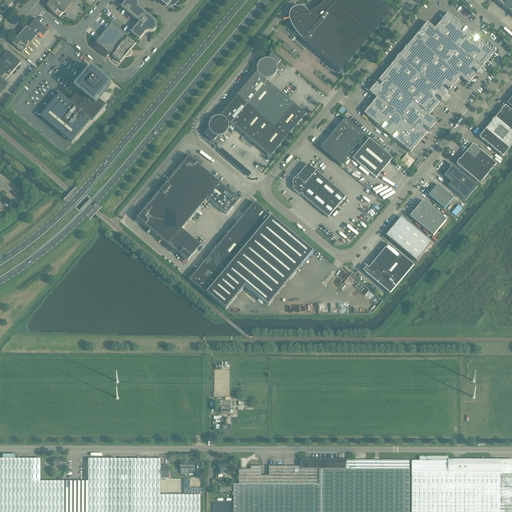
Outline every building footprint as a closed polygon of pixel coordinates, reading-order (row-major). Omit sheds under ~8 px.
[(10,6),(2,0),(0,3),(0,5),(6,11),(10,6)] [(64,14),(71,5),(65,0),(48,0),(45,4),(46,6),(47,8),(49,10),(50,11),(52,13),(54,15),(54,14),(56,16),(59,18),(61,19),(63,21),(66,22),(66,21),(65,21),(63,20),(61,19),(59,18),(63,13),(64,14)] [(340,73),(392,11),(377,0),(327,0),(326,1),(324,3),(322,4),(320,6),(318,8),(316,9),(313,11),(311,12),(309,13),(308,12),(308,11),(307,11),(306,10),(306,9),(305,8),(304,8),(303,8),(302,7),(301,7),(300,7),(299,7),(298,7),(297,7),(296,7),(295,8),(294,8),(293,9),(292,9),(292,10),(291,11),(290,12),(290,13),(289,15),(289,16),(289,17),(289,18),(289,19),(289,21),(290,22),(290,23),(290,24),(291,25),(292,26),(293,27),(294,29),(295,31),(296,33),(298,35),(300,37),(301,38),(303,40),(302,41),(340,73)] [(511,0),(494,0),(511,14),(511,0)] [(468,84),(475,76),(477,73),(494,53),(478,39),(477,37),(476,37),(466,29),(466,28),(464,28),(448,14),(435,29),(427,23),(420,32),(418,32),(418,34),(401,54),(398,57),(396,60),(378,81),(377,82),(377,83),(369,92),(377,99),(364,114),(381,128),(381,129),(382,129),(410,153),(426,134),(427,134),(427,133),(428,133),(427,133),(429,131),(436,122),(429,115),(441,100),(448,93),(461,77),(468,84)] [(42,40),(49,31),(36,20),(36,19),(28,28),(27,27),(27,26),(12,44),(23,53),(30,44),(31,45),(38,36),(42,40)] [(136,44),(128,37),(127,38),(125,36),(125,35),(113,25),(112,24),(96,43),(98,45),(95,48),(106,58),(110,54),(112,56),(120,63),(127,55),(130,55),(129,52),(136,44)] [(10,76),(18,66),(21,63),(8,52),(7,52),(6,53),(2,57),(5,60),(4,62),(3,61),(0,64),(0,77),(2,79),(6,73),(10,76)] [(257,72),(237,96),(247,105),(267,82),(265,80),(266,79),(267,79),(268,79),(269,79),(270,79),(271,78),(272,78),(273,77),(274,76),(275,75),(275,74),(276,74),(276,73),(277,72),(277,71),(277,70),(277,69),(277,68),(277,67),(281,61),(272,54),(268,59),(267,59),(266,59),(265,59),(264,60),(263,60),(262,61),(261,61),(260,62),(259,63),(258,64),(258,65),(257,66),(257,67),(257,68),(257,69),(257,70),(257,71),(257,72)] [(106,105),(98,99),(99,99),(111,85),(110,84),(106,81),(92,69),(80,83),(76,88),(79,90),(70,102),(60,93),(40,117),(71,143),(91,119),(93,121),(106,105)] [(255,112),(274,88),(267,82),(247,105),(255,112)] [(263,118),(282,95),(274,88),(255,112),(263,118)] [(275,128),(294,105),(282,95),(263,118),(275,128)] [(228,125),(228,124),(229,123),(231,124),(247,105),(237,96),(219,117),(218,117),(217,117),(216,117),(215,117),(215,118),(214,118),(213,119),(212,119),(211,120),(211,121),(210,121),(210,122),(209,123),(209,124),(209,125),(209,126),(209,127),(209,128),(209,129),(204,135),(213,142),(218,137),(219,137),(220,137),(221,136),(222,136),(223,136),(224,135),(225,134),(226,133),(227,133),(227,132),(228,131),(228,130),(228,129),(229,128),(229,127),(229,126),(228,125)] [(239,131),(255,112),(247,105),(231,124),(239,131)] [(286,138),(304,117),(306,115),(294,105),(275,128),(286,138)] [(511,111),(505,106),(505,107),(501,109),(502,110),(496,118),(511,131),(511,111)] [(247,137),(263,118),(255,112),(239,131),(247,137)] [(258,147),(275,128),(263,118),(247,137),(258,147)] [(511,145),(511,131),(496,118),(495,118),(492,121),(492,122),(486,129),(494,136),(501,142),(509,149),(511,145)] [(365,135),(346,119),(333,134),(352,150),(365,135)] [(270,157),(286,138),(275,128),(258,147),(270,157)] [(487,144),(494,136),(486,129),(479,137),(480,137),(482,141),(483,140),(487,144)] [(352,150),(333,134),(320,149),(340,165),(352,150)] [(495,150),(501,142),(494,136),(487,144),(495,150)] [(376,179),(392,159),(369,139),(353,159),(376,179)] [(503,157),(509,149),(501,142),(495,150),(503,157)] [(474,159),(480,151),(477,148),(477,147),(473,145),(466,152),(474,159)] [(482,165),(488,158),(480,151),(474,159),(482,165)] [(482,165),(474,159),(466,152),(460,160),(459,160),(457,164),(456,164),(480,184),(490,172),(482,165)] [(182,229),(207,199),(226,215),(239,199),(189,157),(138,219),(188,261),(201,245),(182,229)] [(490,172),(496,164),(488,158),(482,165),(490,172)] [(346,197),(308,165),(297,178),(298,179),(297,180),(295,178),(293,181),(293,183),(293,190),(300,196),(302,194),(303,195),(302,196),(328,218),(346,197)] [(478,186),(453,165),(444,176),(451,182),(448,186),(466,201),(478,186)] [(445,209),(454,198),(438,185),(429,196),(445,209)] [(446,220),(423,201),(419,210),(417,209),(410,217),(433,236),(446,220)] [(206,293),(270,216),(254,203),(190,280),(206,293)] [(455,217),(462,209),(458,206),(452,213),(455,217)] [(268,306),(313,252),(271,217),(207,294),(226,310),(245,287),(268,306)] [(432,243),(405,221),(401,218),(396,224),(386,236),(417,262),(432,243)] [(390,294),(414,266),(389,245),(369,268),(367,267),(363,271),(390,294)] [(230,415),(230,410),(230,406),(221,406),(221,415),(230,415)] [(0,460),(0,511),(200,511),(200,496),(161,496),(161,492),(202,492),(202,486),(170,485),(170,479),(161,479),(161,466),(161,460),(158,460),(156,460),(152,460),(88,459),(88,460),(88,482),(40,482),(40,460),(39,460),(11,460),(0,460)] [(301,459),(301,466),(301,470),(304,470),(319,470),(346,470),(346,460),(346,459),(301,459)] [(239,485),(234,485),(233,511),(409,511),(409,461),(379,460),(374,460),(346,460),(346,470),(319,470),(319,485),(239,485)] [(499,465),(511,464),(511,460),(499,460),(448,460),(448,461),(448,473),(499,474),(499,465)] [(448,473),(448,461),(412,461),(411,511),(511,511),(511,464),(499,465),(499,474),(448,473)] [(229,470),(229,462),(217,462),(217,470),(216,470),(216,474),(223,474),(223,470),(229,470)] [(181,463),(180,470),(181,475),(194,475),(194,470),(194,463),(181,463)] [(162,466),(161,466),(161,479),(170,479),(170,476),(169,476),(169,466),(165,466),(162,466)] [(251,470),(239,469),(239,482),(239,485),(319,485),(319,470),(304,470),(301,470),(301,466),(269,466),(269,476),(261,476),(261,466),(251,466),(251,470)]
